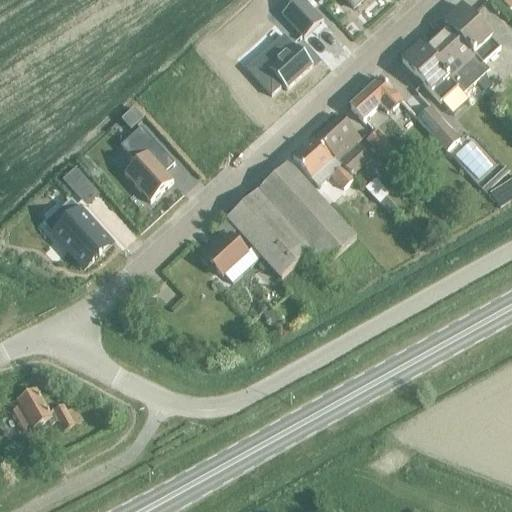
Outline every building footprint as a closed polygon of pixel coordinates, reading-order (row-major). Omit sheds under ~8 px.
[(280,18),(303,42),(322,25),(300,0),(280,18)] [(341,0),(352,12),(365,0),(341,0)] [(511,0),(499,0),(508,10),(511,5),(511,0)] [(450,34),(438,45),(476,86),(483,79),(489,74),(483,68),(499,52),(461,10),(443,26),(450,34)] [(284,39),(246,73),(270,100),(282,89),(286,94),(312,70),(284,39)] [(476,86),(438,45),(426,56),(419,48),(401,65),(440,107),(456,91),(463,98),(476,86)] [(483,79),(476,86),(485,96),(492,89),(483,79)] [(385,116),(398,105),(379,84),(355,106),(356,107),(350,113),(362,125),(379,110),(385,116)] [(133,111),(121,122),(130,133),(142,122),(133,111)] [(458,144),(428,112),(416,123),(446,155),(458,144)] [(334,162),(341,170),(351,181),(370,163),(355,147),(360,143),(339,121),(316,142),(334,162)] [(140,131),(120,150),(135,167),(123,178),(149,206),(172,185),(164,177),(174,168),(140,131)] [(384,164),(393,156),(375,136),(366,145),(384,164)] [(312,145),(291,164),(310,185),(317,192),(330,180),(344,195),(354,186),(340,171),(341,170),(334,162),(330,165),(312,145)] [(226,223),(226,224),(251,253),(256,258),(259,262),(266,270),(279,284),(309,256),(323,272),(354,243),(286,168),(226,223)] [(75,172),(63,183),(69,190),(79,190),(85,184),(86,184),(75,172)] [(413,179),(406,185),(417,198),(424,191),(413,179)] [(373,183),(363,193),(377,208),(387,198),(373,183)] [(511,184),(489,200),(498,212),(511,203),(511,184)] [(384,202),(378,208),(391,222),(398,216),(384,202)] [(60,213),(43,228),(52,238),(83,272),(92,264),(93,263),(93,264),(98,260),(98,259),(110,247),(90,225),(79,213),(70,203),(60,213)] [(136,211),(129,218),(136,224),(143,218),(136,211)] [(225,245),(204,263),(220,281),(223,278),(231,287),(259,262),(256,258),(251,253),(226,224),(216,234),(225,245)] [(143,299),(141,313),(154,316),(157,302),(143,299)] [(18,409),(13,413),(24,432),(30,429),(33,433),(48,424),(50,429),(54,426),(58,424),(64,435),(81,425),(73,411),(67,415),(64,410),(53,416),(50,418),(36,395),(17,406),(18,409)]
